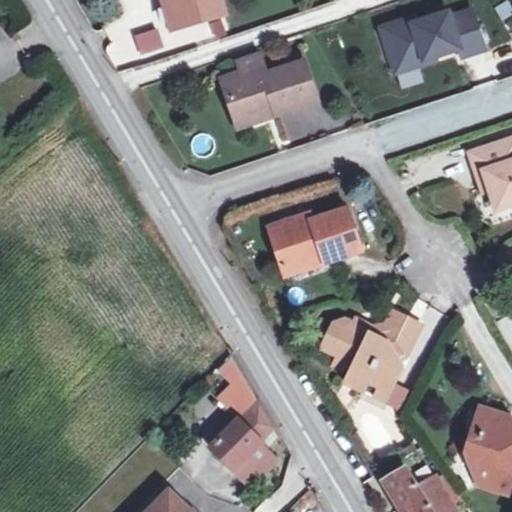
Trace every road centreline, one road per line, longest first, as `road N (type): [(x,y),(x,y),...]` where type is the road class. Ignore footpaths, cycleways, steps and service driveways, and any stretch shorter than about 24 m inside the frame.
road 1 (secondary): [(357,511),(174,204)]
road 2 (track): [(102,83),(361,0)]
road 3 (secondary): [(174,204),(53,0)]
road 4 (residential): [(365,144),(174,204)]
road 5 (residential): [(511,99),(365,144)]
road 6 (residential): [(441,272),(365,144)]
